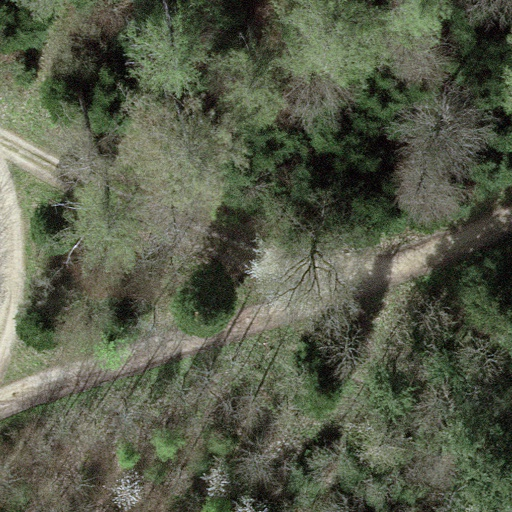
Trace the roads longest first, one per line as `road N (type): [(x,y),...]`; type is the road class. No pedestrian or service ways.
road 1 (track): [(0,135),(338,285)]
road 2 (track): [(0,398),(338,285)]
road 3 (track): [(511,212),(338,285)]
road 4 (track): [(0,335),(22,267),(0,159)]
